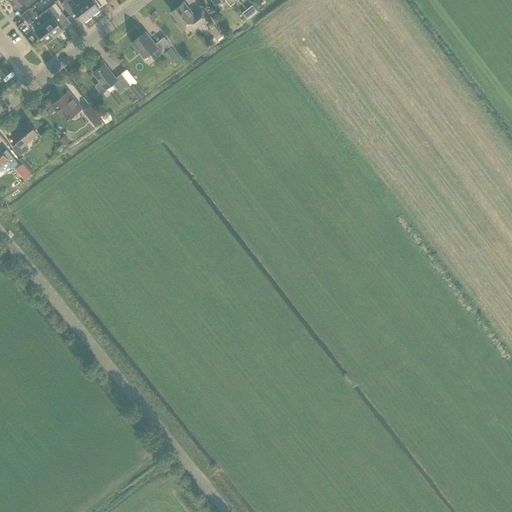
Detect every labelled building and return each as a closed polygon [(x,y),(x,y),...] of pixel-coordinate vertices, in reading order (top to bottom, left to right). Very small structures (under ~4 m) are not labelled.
[(8,0),(15,8),(23,2),(27,6),(34,0),(8,0)] [(83,22),(91,15),(81,1),(76,5),(71,0),(63,0),(60,3),(70,15),(74,11),(83,22)] [(79,0),(81,1),(91,15),(100,8),(93,0),(79,0)] [(194,29),(208,18),(202,10),(195,16),(184,2),(171,11),(179,21),(176,23),(181,30),(190,24),(194,29)] [(258,10),(253,4),(243,12),(247,18),(258,10)] [(39,15),(54,36),(63,29),(55,19),(60,15),(52,5),(39,15)] [(29,24),(34,20),(39,26),(35,29),(46,43),(54,36),(39,15),(35,11),(34,12),(30,7),(20,15),(24,20),(25,19),(29,24)] [(222,35),(214,25),(208,29),(217,40),(222,35)] [(156,56),(162,52),(146,31),(131,42),(143,57),(152,50),(156,56)] [(163,53),(169,61),(177,55),(171,47),(163,53)] [(93,72),(100,81),(96,84),(96,87),(100,92),(102,92),(106,90),(106,88),(112,83),(119,91),(129,83),(121,73),(115,78),(104,63),(93,72)] [(136,82),(129,87),(138,99),(145,94),(136,82)] [(65,120),(81,107),(68,91),(52,105),(65,120)] [(84,110),(94,124),(101,118),(90,105),(84,110)] [(25,144),(37,134),(27,122),(11,134),(17,142),(12,147),(19,155),(28,148),(25,144)] [(13,167),(18,163),(6,149),(2,153),(0,150),(0,165),(7,160),(13,167)] [(31,172),(23,163),(16,168),(24,178),(31,172)]
